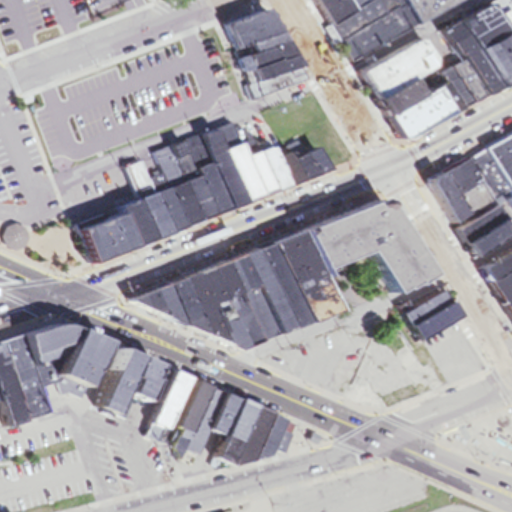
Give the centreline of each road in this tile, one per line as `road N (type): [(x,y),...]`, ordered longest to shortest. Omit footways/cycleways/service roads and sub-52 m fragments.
road 1 (primary): [(511,369),(279,0)]
road 2 (primary): [(0,277),(378,443)]
road 3 (residential): [(137,511),(349,455),(511,380)]
road 4 (primary): [(64,304),(387,171)]
road 5 (residential): [(0,86),(242,0)]
road 6 (primary): [(378,443),(511,496)]
road 7 (primary): [(387,171),(511,102)]
